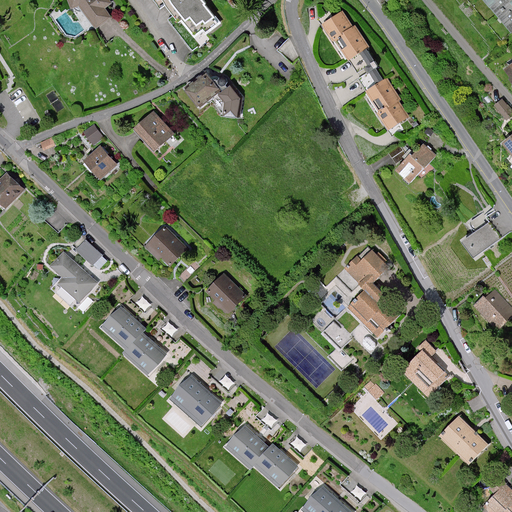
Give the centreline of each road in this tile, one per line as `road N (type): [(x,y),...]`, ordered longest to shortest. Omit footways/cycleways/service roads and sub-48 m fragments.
road 1 (residential): [(13,150),(200,332),(417,511)]
road 2 (residential): [(511,432),(308,57),(296,0)]
road 3 (residential): [(13,150),(177,83),(272,0)]
road 4 (tertiary): [(511,205),(368,0)]
road 5 (motorway): [(146,511),(0,373)]
road 6 (residential): [(427,0),(511,101)]
